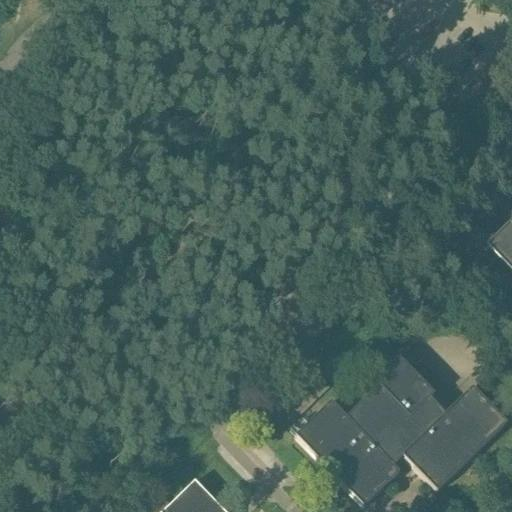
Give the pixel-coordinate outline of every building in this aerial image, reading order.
[(481,149),(443,110),(430,123),(468,161),(481,149)] [(511,227),(489,250),(511,273),(511,227)] [(329,406),(293,442),(360,511),(361,511),(398,476),(392,470),(400,461),(435,496),(506,427),(471,391),(444,418),(429,403),(433,398),(398,362),(373,386),(377,391),(345,422),(329,406)] [(285,401),(301,417),(328,390),(313,374),(285,401)] [(224,511),(197,484),(169,511),(224,511)] [(140,511),(164,511),(169,508),(157,496),(140,511)]
